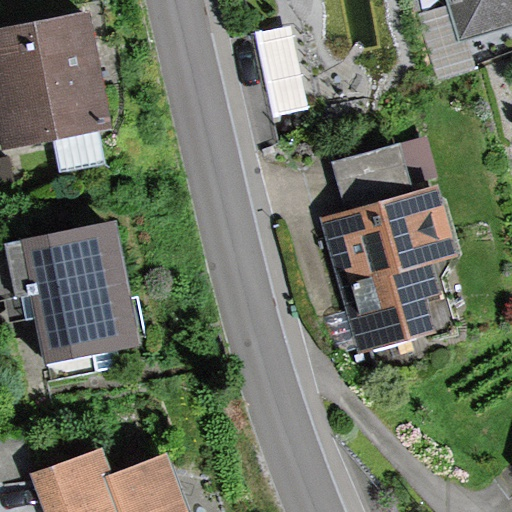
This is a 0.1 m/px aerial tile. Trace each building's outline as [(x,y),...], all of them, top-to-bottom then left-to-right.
[(511,31),(511,0),(461,0),(475,43),(511,31)] [(56,172),(103,162),(96,129),(108,127),(84,10),(0,26),(0,149),(49,139),(56,172)] [(312,107),(293,23),(258,30),(276,114),(312,107)] [(470,248),(449,177),(424,184),(410,135),(343,154),(357,202),(333,209),(373,344),(386,340),(392,360),(439,347),(436,336),(473,325),(457,268),(465,253),(464,250),(470,248)] [(0,188),(13,186),(6,154),(0,155),(0,188)] [(154,345),(127,223),(17,247),(28,298),(45,294),(61,366),(154,345)] [(202,511),(182,457),(125,478),(116,456),(44,483),(55,511),(202,511)]
